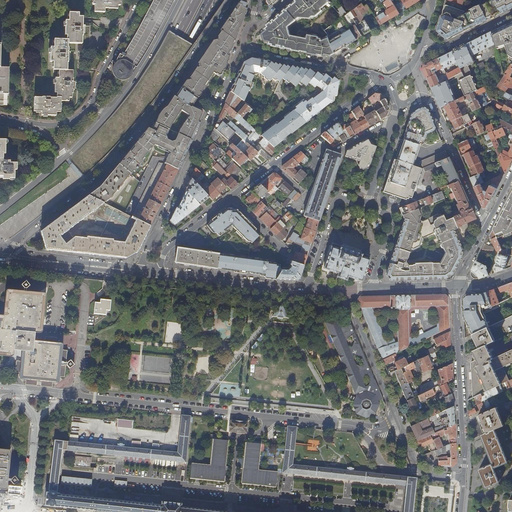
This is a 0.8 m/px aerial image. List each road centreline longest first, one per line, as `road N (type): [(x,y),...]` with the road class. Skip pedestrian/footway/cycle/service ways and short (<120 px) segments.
road 1 (secondary): [(3,248),(88,181),(149,113),(227,0)]
road 2 (motorway): [(195,0),(129,105),(0,222)]
road 3 (residential): [(242,47),(137,271)]
road 4 (residential): [(346,288),(417,471),(463,478)]
road 5 (residential): [(463,478),(454,286)]
road 6 (motorway): [(118,136),(221,0)]
road 7 (residential): [(398,106),(430,100),(486,224)]
road 8 (motorway): [(118,136),(209,0)]
road 9 (motorway): [(0,237),(118,136)]
road 10 (secondary): [(305,288),(159,274)]
road 11 (residential): [(385,80),(272,165)]
road 12 (secondary): [(181,0),(108,113)]
road 13 (residential): [(366,204),(336,199),(305,288)]
road 14 (residential): [(330,66),(434,2)]
